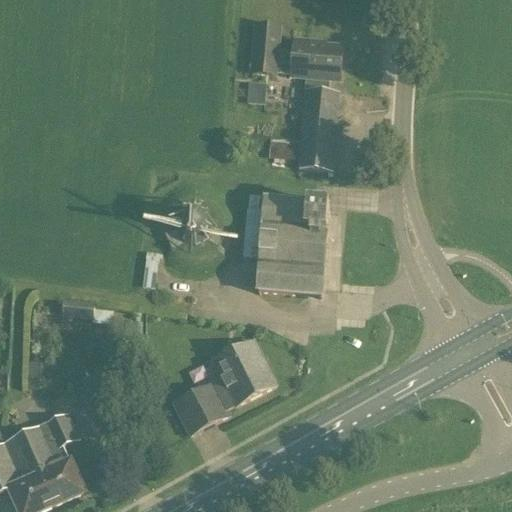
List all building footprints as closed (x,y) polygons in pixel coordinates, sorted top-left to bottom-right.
[(277,77),(292,79),(292,81),(340,85),(342,56),(315,54),(315,51),(294,49),(294,56),(280,54),(282,29),(254,26),(249,79),(277,81),(277,77)] [(250,106),(268,106),(269,86),(251,85),(250,106)] [(298,173),(333,176),(340,96),(305,93),(298,173)] [(265,204),(258,297),(322,301),(329,209),(265,204)] [(211,228),(204,217),(190,218),(177,228),(183,244),(196,249),(208,243),(211,228)] [(146,259),(149,290),(160,289),(158,258),(146,259)] [(94,307),(64,303),(62,318),(94,321),(94,307)] [(221,383),(172,407),(190,442),(232,419),(229,414),(236,411),(237,412),(277,390),(254,345),(213,367),(221,383)] [(46,392),(45,365),(28,365),(28,392),(46,392)] [(120,388),(123,388),(127,390),(127,397),(130,397),(139,398),(141,366),(121,365),(120,383),(120,388)] [(69,417),(2,448),(22,491),(41,482),(52,511),(85,497),(71,466),(64,452),(81,444),(69,417)] [(22,491),(2,448),(0,448),(0,499),(10,495),(17,511),(50,511),(52,511),(41,482),(22,491)]
